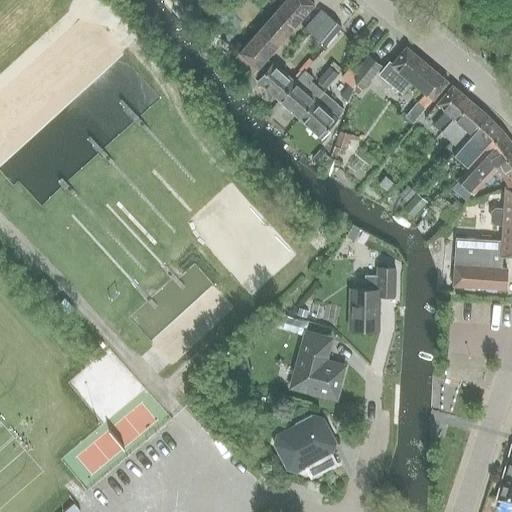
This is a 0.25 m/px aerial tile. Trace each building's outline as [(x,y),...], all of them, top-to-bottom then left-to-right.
[(207,0),(186,0),(187,0),(181,5),(188,14),(195,9),(195,10),(207,0)] [(251,75),(266,58),(314,4),(309,0),(285,0),(239,52),(231,61),(249,76),(251,75)] [(341,27),(330,19),(315,37),(325,46),(341,27)] [(448,82),(427,64),(406,47),(391,64),(389,62),(379,74),(402,93),(411,82),(425,93),(418,101),(425,107),(432,99),(448,82)] [(355,82),(363,88),(381,66),(369,55),(356,70),(356,73),(355,82)] [(257,81),(278,100),(294,82),(294,81),(273,63),(272,64),(266,58),(251,75),(257,81)] [(338,73),(329,66),(317,80),(326,87),(338,73)] [(340,78),(348,85),(339,95),(347,103),(352,88),(355,82),(356,73),(350,66),(340,78)] [(294,82),(278,100),(299,118),(322,91),(310,80),(312,77),(308,74),(306,77),(301,73),(294,81),(294,82)] [(433,125),(442,133),(471,101),(452,85),(436,103),(445,111),(433,125)] [(322,91),(299,118),(320,137),(337,119),(342,111),(339,108),(341,107),(322,91)] [(471,101),(442,133),(451,140),(446,147),(453,153),(454,152),(461,143),(488,117),(487,115),(471,101)] [(468,164),(469,165),(476,157),(487,148),(505,134),(503,132),(488,117),(461,143),(454,152),(454,153),(457,150),(470,161),(468,164)] [(350,134),(340,131),(334,152),(344,155),(350,134)] [(476,157),(469,165),(456,180),(473,194),(490,174),(498,169),(511,157),(511,143),(505,134),(487,148),(476,157)] [(329,157),(320,149),(311,159),(320,167),(329,157)] [(511,157),(498,169),(508,186),(511,186),(511,157)] [(393,182),(385,176),(379,184),(387,190),(393,182)] [(415,192),(408,185),(399,195),(406,202),(415,192)] [(511,187),(505,187),(503,208),(494,208),(491,210),(490,219),(493,223),(502,224),(501,241),(456,238),(452,286),(505,289),(507,268),(501,268),(501,256),(511,256),(511,187)] [(426,202),(416,193),(403,207),(413,216),(426,202)] [(456,212),(449,206),(440,215),(447,221),(456,212)] [(395,268),(377,267),(377,275),(365,275),(364,289),(349,289),(348,329),(378,329),(379,295),(394,296),(395,268)] [(325,361),(331,339),(305,332),(291,387),(335,399),(344,366),(325,361)] [(334,443),(335,442),(322,417),(311,414),(295,423),(294,425),(276,434),(273,444),(287,469),(296,472),(305,467),(310,478),(337,464),(331,453),(332,452),(332,451),(328,453),(324,446),(333,441),(334,443)] [(511,443),(511,444),(496,500),(511,503),(511,443)]
